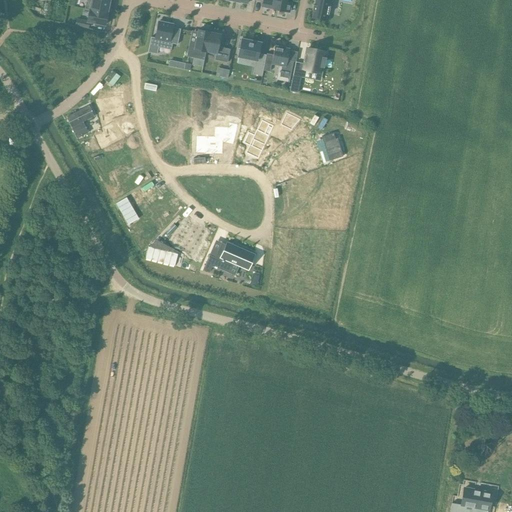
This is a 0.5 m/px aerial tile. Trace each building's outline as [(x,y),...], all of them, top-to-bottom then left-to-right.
[(86,0),(85,8),(85,9),(90,10),(107,13),(110,1),(105,0),(86,0)] [(274,9),(275,0),(262,0),(261,7),(266,8),(273,9),(274,9)] [(275,0),(274,9),(289,12),(291,3),(287,2),(286,0),(275,0)] [(315,0),(314,5),(313,5),(312,10),(313,11),(312,18),(328,22),(332,0),(315,0)] [(77,19),(76,26),(88,28),(89,22),(105,25),(107,13),(90,10),(87,21),(77,19)] [(173,26),(168,25),(168,23),(158,21),(155,38),(151,37),(148,52),(157,54),(159,46),(169,44),(169,43),(177,44),(181,29),(173,27),(173,26)] [(210,32),(198,29),(195,44),(189,43),(187,54),(204,58),(206,51),(206,52),(210,32)] [(212,31),(212,32),(210,32),(206,52),(216,53),(215,60),(227,62),(230,49),(218,47),(221,34),(219,34),(219,32),(212,31)] [(263,71),(266,55),(265,55),(258,54),(260,43),(254,42),(255,41),(248,40),(242,39),(241,40),(241,41),(239,40),(238,48),(240,48),(240,49),(238,56),(256,60),(253,74),(261,75),(261,76),(262,76),(263,71)] [(275,45),(273,55),(267,53),(266,55),(265,61),(271,63),(271,64),(279,66),(276,80),(289,82),(293,61),(287,60),(290,48),(275,45)] [(323,67),(326,53),(307,49),(303,68),(320,72),(321,67),(323,68),(324,67),(323,67)] [(297,93),(301,77),(293,75),(290,91),(297,93)] [(104,133),(96,138),(102,149),(123,138),(118,127),(113,129),(111,117),(123,114),(123,115),(120,97),(119,97),(97,102),(97,101),(96,101),(100,119),(101,118),(104,133)] [(89,106),(66,117),(77,138),(88,133),(83,122),(94,116),(89,106)] [(286,113),(281,125),(291,130),(300,119),(286,113)] [(159,123),(158,124),(163,138),(168,136),(171,146),(171,147),(185,143),(185,142),(184,142),(181,132),(182,132),(183,132),(178,117),(178,118),(159,124),(159,123)] [(289,152),(270,164),(279,178),(303,162),(294,148),(294,149),(293,147),(310,125),(301,118),(300,119),(291,130),(280,144),(289,152)] [(197,136),(196,153),(205,153),(205,154),(213,154),(213,153),(222,154),(223,142),(226,142),(225,142),(233,144),(238,125),(230,123),(229,127),(215,127),(215,137),(197,136)] [(248,132),(243,143),(249,146),(246,153),(258,159),(269,136),(269,135),(272,128),(268,126),(264,133),(257,130),(254,135),(248,132)] [(335,134),(322,138),(329,161),(342,157),(335,134)] [(102,149),(96,138),(90,141),(96,152),(102,149)] [(8,146),(9,149),(10,151),(12,156),(19,153),(15,144),(9,146),(8,146)] [(116,178),(121,187),(137,180),(136,179),(133,171),(137,169),(133,160),(136,158),(129,144),(120,148),(119,147),(114,150),(115,151),(105,155),(112,170),(124,164),(128,172),(116,178)] [(332,169),(333,170),(335,176),(335,177),(347,172),(348,173),(352,171),(349,162),(331,169),(332,170),(332,169)] [(282,218),(282,220),(284,220),(285,219),(287,219),(287,220),(299,220),(302,220),(302,221),(305,221),(305,219),(302,219),(303,214),(303,210),(303,208),(308,209),(309,196),(315,194),(314,194),(317,193),(320,192),(323,191),(329,189),(335,187),(333,182),(334,182),(332,178),(333,177),(332,176),(321,180),(319,181),(315,182),(313,183),(298,188),(297,195),(295,195),(292,195),(291,195),(284,194),(284,196),(284,200),(284,204),(284,206),(283,207),(285,207),(285,210),(284,210),(284,214),(284,219),(282,218)] [(146,218),(138,226),(151,239),(166,223),(158,216),(170,204),(158,193),(152,200),(151,199),(144,205),(145,206),(139,212),(146,218)] [(178,228),(170,240),(190,253),(190,252),(192,253),(191,254),(199,259),(206,248),(199,243),(198,244),(196,242),(204,231),(188,221),(182,231),(178,228)] [(307,255),(309,245),(301,244),(289,242),(288,252),(282,251),(280,262),(279,262),(280,263),(280,265),(279,265),(280,265),(278,280),(296,282),(296,281),(297,271),(300,271),(302,255),(307,255)] [(206,264),(203,269),(210,272),(212,265),(229,272),(233,263),(238,265),(248,269),(251,263),(254,255),(227,243),(226,244),(221,243),(215,257),(209,255),(206,264)] [(462,505),(460,511),(479,511),(480,508),(489,510),(491,497),(492,493),(480,491),(479,491),(474,490),(475,490),(474,490),(464,488),(463,490),(461,505),(462,505)]
